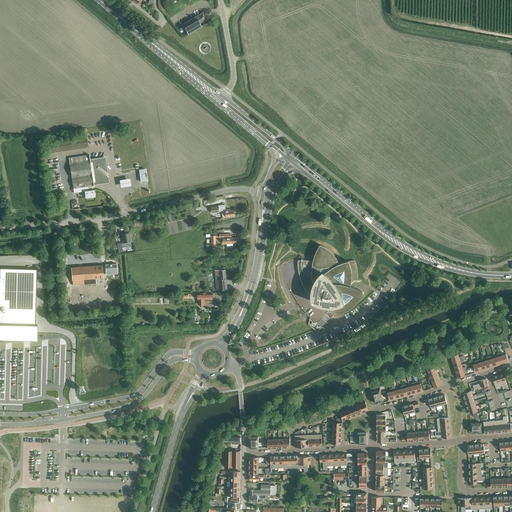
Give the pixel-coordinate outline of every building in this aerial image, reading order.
[(182,24),(187,33),(201,25),(199,23),(206,19),(202,12),(182,24)] [(47,143),(48,152),(88,146),(86,136),(47,143)] [(91,185),(91,186),(93,185),(94,186),(94,185),(109,182),(105,156),(90,158),(89,154),(69,157),(74,192),(82,191),(82,187),(91,185)] [(138,169),(140,182),(147,181),(145,168),(138,169)] [(124,179),(119,180),(121,187),(125,186),(130,185),(129,178),(124,179)] [(92,189),(91,186),(91,185),(82,187),(82,191),(85,190),(86,197),(96,196),(95,189),(92,189)] [(230,209),(225,209),(225,206),(219,206),(220,211),(222,211),(223,217),(225,217),(225,216),(226,216),(226,217),(235,216),(234,210),(230,210),(230,209)] [(117,244),(119,252),(123,251),(122,247),(131,245),(130,241),(129,233),(122,234),(124,242),(117,244)] [(236,238),(231,238),(231,233),(219,234),(219,235),(211,235),(211,244),(216,244),(216,237),(219,237),(219,238),(223,238),(223,243),(227,243),(227,246),(233,246),(233,243),(236,243),(236,238)] [(344,262),(339,264),(337,260),(335,256),(332,252),(328,249),(324,247),(320,245),(317,250),(315,256),(314,261),(310,260),(306,260),(302,260),(298,260),(298,266),(299,272),(301,278),(303,284),(306,289),(309,294),(310,295),(312,293),(312,294),(312,298),(313,301),(315,302),(318,303),(320,304),(323,305),(325,305),(328,306),(331,306),(334,305),(336,308),(340,311),(344,310),(348,308),(352,305),(355,302),(358,298),(361,294),(362,291),(355,287),(356,285),(357,282),(357,279),(357,276),(357,273),(357,271),(357,268),(356,265),(356,262),(355,260),(349,261),(344,262)] [(105,264),(106,273),(117,272),(116,264),(105,264)] [(103,275),(102,275),(102,265),(71,267),(73,285),(103,283),(103,275)] [(0,332),(36,334),(36,326),(35,326),(37,269),(0,267),(0,332)] [(216,279),(217,290),(227,289),(225,269),(217,270),(215,270),(216,279)] [(212,293),(197,294),(197,299),(198,299),(198,305),(200,304),(200,306),(202,306),(202,304),(204,304),(204,299),(213,299),(212,293)] [(463,361),(470,360),(469,352),(462,353),(463,361)] [(499,353),(502,364),(508,362),(505,354),(502,355),(501,352),(499,353)] [(451,362),(462,358),(462,356),(459,357),(458,354),(450,356),(451,362)] [(497,365),(494,357),(491,358),(490,355),(488,356),(492,367),(497,365)] [(453,367),(461,365),(460,362),(463,361),(462,358),(451,362),(453,367)] [(486,369),(484,361),(481,362),(480,359),(477,360),(481,371),(486,369)] [(475,372),(481,371),(477,360),(475,360),(476,363),(473,364),(475,372)] [(425,372),(436,368),(433,363),(425,366),(427,369),(424,370),(425,372)] [(430,376),(438,373),(436,368),(425,372),(426,374),(428,373),(430,376)] [(466,369),(455,373),(457,378),(465,376),(464,372),(467,371),(466,369)] [(505,372),(498,374),(502,386),(503,389),(507,387),(504,380),(507,379),(507,377),(505,372)] [(429,383),(440,379),(438,373),(430,376),(431,379),(428,380),(429,383)] [(498,374),(492,376),(495,386),(495,388),(502,386),(498,374)] [(480,383),(473,386),(473,388),(474,389),(478,388),(488,385),(486,378),(479,380),(480,383)] [(440,379),(429,383),(430,385),(432,384),(434,387),(442,384),(440,379)] [(414,382),(417,393),(423,391),(420,383),(417,384),(416,381),(414,382)] [(31,398),(39,398),(39,388),(35,388),(35,384),(31,384),(31,398)] [(411,394),(409,386),(406,387),(406,384),(403,385),(406,396),(411,394)] [(400,397),(398,389),(395,390),(395,387),(392,387),(395,399),(400,397)] [(471,390),(462,393),(464,398),(473,396),(471,390)] [(365,401),(360,403),(363,412),(368,410),(365,401)] [(360,403),(355,405),(358,414),(363,412),(360,403)] [(353,416),(358,414),(355,405),(350,407),(353,416)] [(476,406),(467,409),(469,414),(478,411),(476,406)] [(350,407),(345,409),(348,418),(353,416),(350,407)] [(348,418),(345,409),(339,411),(343,420),(348,418)] [(511,430),(511,427),(510,423),(507,423),(507,416),(503,416),(503,420),(504,431),(511,431),(511,430)] [(449,424),(448,417),(437,418),(437,425),(449,424)] [(225,453),(221,453),(220,458),(225,459),(225,467),(240,467),(241,451),(225,450),(225,453)] [(250,495),(266,495),(271,496),(271,494),(276,494),(276,485),(271,485),(261,484),(261,490),(250,490),(250,495)] [(372,505),(378,505),(380,505),(381,496),(372,496),(372,505)]
